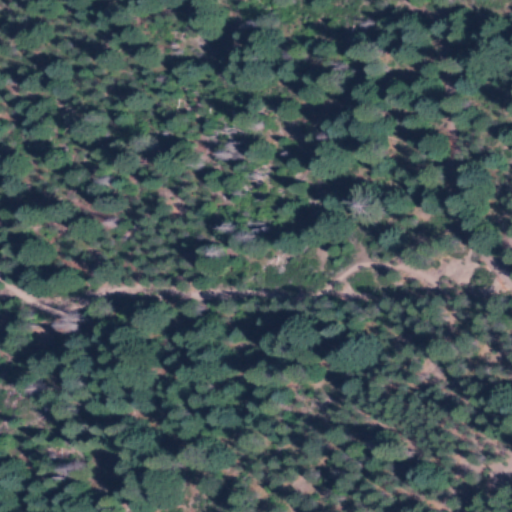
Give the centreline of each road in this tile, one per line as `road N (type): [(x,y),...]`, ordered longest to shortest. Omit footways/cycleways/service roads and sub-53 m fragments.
road 1 (track): [(511,282),(0,301)]
road 2 (track): [(471,284),(443,0)]
